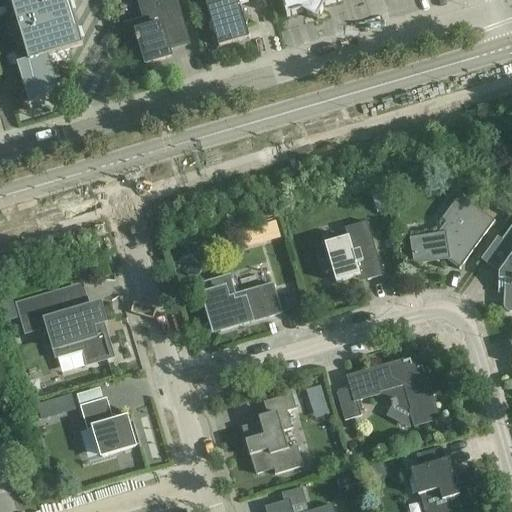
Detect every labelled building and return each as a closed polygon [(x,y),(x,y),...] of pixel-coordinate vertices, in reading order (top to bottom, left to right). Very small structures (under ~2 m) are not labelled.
[(13,0),(10,1),(28,61),(28,62),(48,56),(83,46),(68,0),(13,0)] [(125,26),(134,57),(142,54),(145,65),(171,58),(168,48),(186,43),(179,21),(181,20),(175,0),(138,0),(144,21),(125,26)] [(221,0),(206,5),(211,21),(208,26),(210,31),(214,34),(219,48),(239,42),(238,38),(248,35),(245,26),(247,23),(245,18),(242,16),(238,1),(242,0),(221,0)] [(340,0),(281,0),(286,18),(302,13),(317,21),(325,7),(341,2),(340,0)] [(27,98),(34,102),(59,95),(48,56),(28,62),(28,61),(17,64),(27,98)] [(382,188),(370,191),(373,202),(385,198),(382,188)] [(489,204),(509,218),(511,214),(511,202),(497,192),(489,204)] [(410,240),(414,265),(436,262),(441,255),(460,269),(494,222),(459,196),(441,220),(445,223),(432,237),(410,240)] [(325,261),(329,260),(336,284),(365,275),(367,282),(383,277),(367,223),(344,229),(347,239),(324,245),(325,248),(321,249),(319,253),(319,257),(321,260),(325,261)] [(511,226),(496,248),(510,258),(498,274),(498,291),(504,291),(503,306),(503,307),(503,309),(504,310),(505,311),(506,312),(507,313),(509,313),(511,313),(511,226)] [(229,277),(199,286),(212,328),(215,328),(219,329),(219,333),(281,315),(273,285),(234,297),(229,277)] [(293,292),(280,296),(283,307),(296,303),(293,292)] [(48,326),(57,356),(84,349),(88,364),(111,357),(101,324),(104,323),(99,307),(70,315),(63,294),(19,307),(26,332),(26,333),(48,326)] [(0,307),(5,322),(17,319),(12,302),(11,299),(0,302),(0,307)] [(424,375),(422,367),(417,369),(411,365),(410,361),(402,363),(348,379),(351,390),(336,395),(344,422),(361,418),(356,401),(376,395),(390,403),(391,409),(398,407),(411,415),(415,426),(437,420),(431,398),(434,397),(430,383),(427,385),(424,375)] [(311,405),(325,401),(321,387),(307,391),(311,405)] [(292,395),(263,404),(267,417),(259,420),(260,424),(242,429),(246,442),(245,442),(249,457),(250,457),(256,476),(273,470),(275,475),(274,475),(274,476),(303,468),(297,447),(287,450),(282,433),(292,430),(287,413),(296,410),(292,395)] [(45,418),(63,413),(59,399),(41,404),(45,418)] [(113,423),(106,400),(80,408),(87,432),(93,430),(101,458),(139,447),(139,449),(141,449),(133,423),(128,424),(126,419),(113,423)] [(419,496),(423,511),(459,511),(456,498),(459,497),(448,460),(445,461),(441,449),(416,456),(420,468),(410,471),(417,496),(419,496)] [(353,486),(349,474),(335,478),(339,490),(353,486)] [(333,511),(332,506),(311,511),(307,511),(301,489),(281,495),(283,503),(264,508),(265,511),(333,511)]
